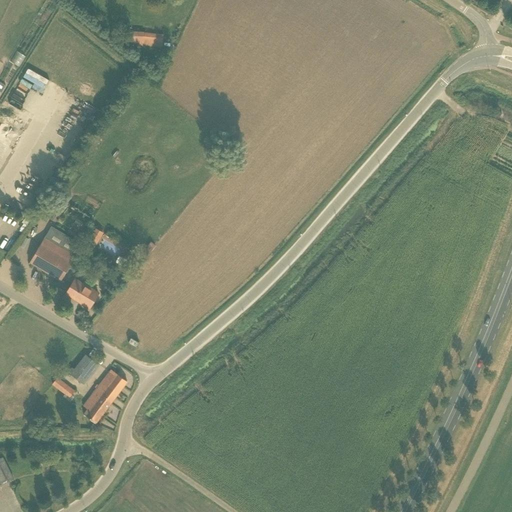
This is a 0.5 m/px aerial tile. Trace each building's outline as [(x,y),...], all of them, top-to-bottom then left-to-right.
[(163,47),(165,34),(136,30),(133,42),(163,47)] [(102,106),(112,84),(103,80),(93,102),(102,106)] [(60,281),(72,262),(81,243),(51,225),(30,263),(60,281)] [(124,284),(128,278),(124,275),(120,280),(124,284)] [(75,279),(66,294),(89,308),(98,293),(75,279)] [(131,338),(128,343),(136,347),(139,343),(131,338)] [(97,367),(83,355),(69,373),(83,384),(97,367)] [(84,414),(95,423),(127,381),(111,370),(84,406),(88,409),(84,414)] [(58,378),(52,385),(70,398),(75,391),(58,378)] [(25,418),(34,428),(40,422),(31,412),(25,418)] [(14,480),(4,461),(2,457),(0,458),(0,483),(7,480),(8,482),(14,480)]
